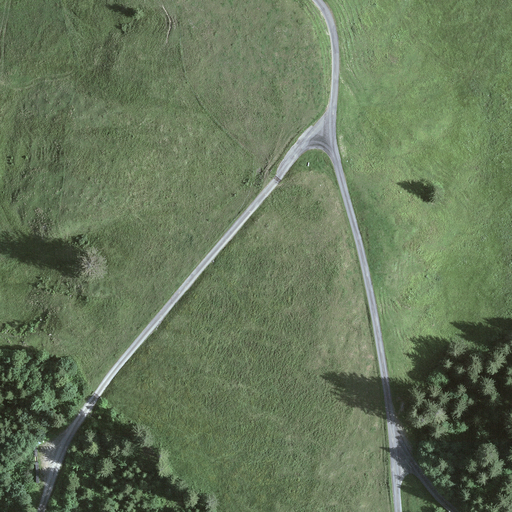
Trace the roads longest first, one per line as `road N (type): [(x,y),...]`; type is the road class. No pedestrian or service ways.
road 1 (track): [(330,128),(294,152),(118,364),(73,430),(42,511)]
road 2 (track): [(330,128),(374,305),(399,444),(401,511)]
road 3 (track): [(316,0),(334,37),(330,128)]
